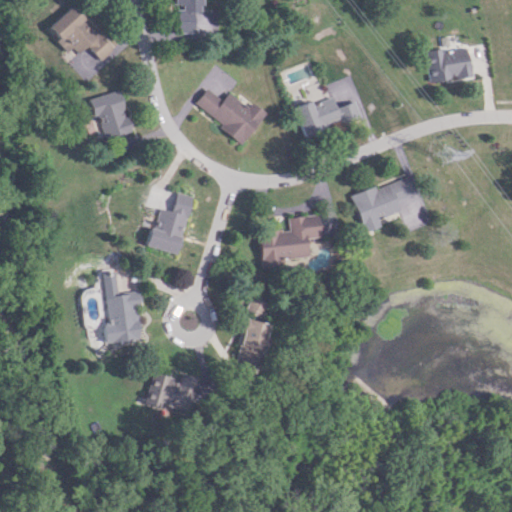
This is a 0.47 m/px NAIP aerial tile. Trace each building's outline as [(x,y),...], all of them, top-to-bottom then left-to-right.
[(171,0),(172,7),(174,7),(175,32),(199,31),(198,0),(171,0)] [(65,51),(69,47),(75,53),(84,45),(97,60),(109,48),(69,4),(44,28),(65,51)] [(422,51),(426,81),(468,76),(465,46),(422,51)] [(263,112),(249,102),(245,106),(225,92),(220,99),(203,87),(192,103),(220,124),(217,128),(239,145),(263,112)] [(88,96),(100,147),(130,140),(118,89),(88,96)] [(301,137),(352,119),(346,102),(333,107),(329,95),(291,108),(301,137)] [(359,232),(377,226),(375,221),(397,213),(393,200),(411,194),(405,175),(346,195),(359,232)] [(188,195),(173,192),(169,211),(157,208),(152,228),(147,226),(142,246),(175,253),(188,195)] [(259,267),(276,265),(275,259),(304,256),(302,238),(316,237),(314,214),(285,217),(286,228),(256,231),(259,267)] [(103,295),(106,321),(100,322),(102,342),(138,338),(135,304),(138,304),(137,291),(103,295)] [(231,361),(253,367),(264,323),(243,318),(231,361)] [(179,374),(178,379),(150,373),(144,403),(189,413),(196,377),(179,374)]
